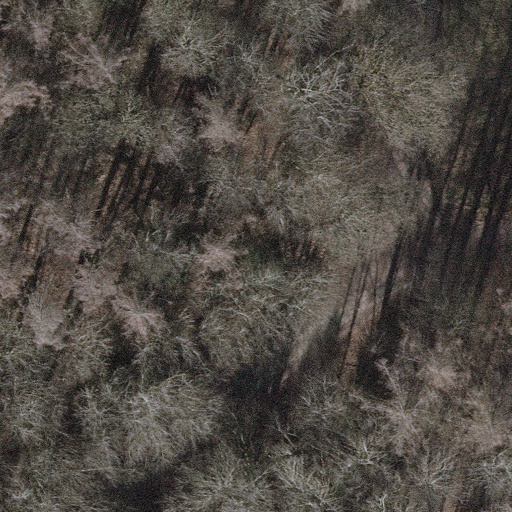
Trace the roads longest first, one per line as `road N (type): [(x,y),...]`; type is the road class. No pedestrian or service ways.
road 1 (track): [(113,511),(338,333),(433,242),(511,231)]
road 2 (track): [(433,242),(440,0)]
